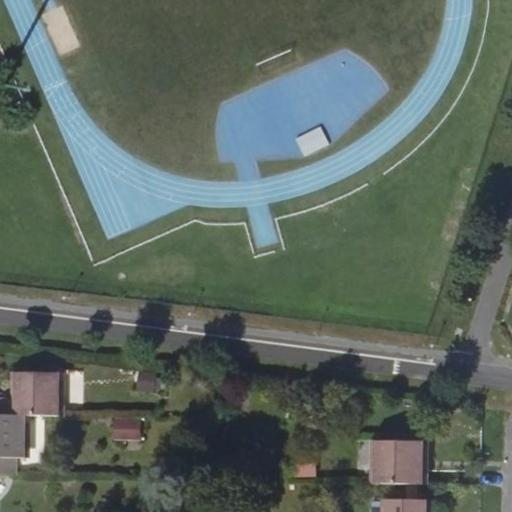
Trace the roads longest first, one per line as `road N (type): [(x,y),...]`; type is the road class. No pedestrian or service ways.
road 1 (residential): [(0,317),(465,374)]
road 2 (residential): [(465,374),(511,223)]
